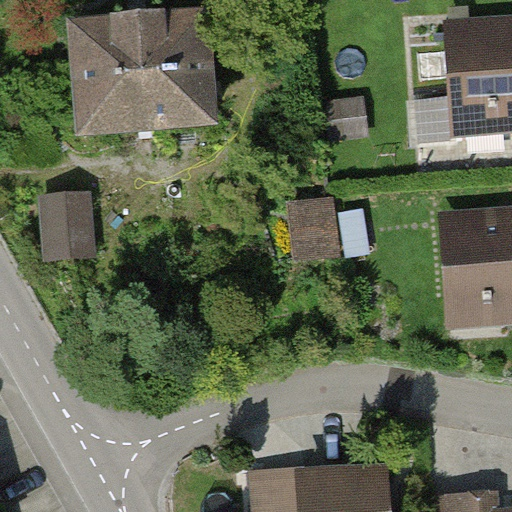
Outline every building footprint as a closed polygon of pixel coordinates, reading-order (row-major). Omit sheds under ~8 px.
[(203,22),(78,31),(86,133),(211,124),(203,22)] [(511,29),(453,34),(459,105),(417,108),(422,178),(511,171),(511,29)] [(93,258),(88,197),(49,200),(53,261),(93,258)] [(334,208),(298,213),(305,262),(341,257),(334,208)] [(511,220),(448,225),(454,308),(495,306),(505,316),(511,315),(511,220)] [(365,224),(345,227),(349,257),(370,254),(365,224)] [(386,511),(384,477),(306,482),(306,471),(255,474),(257,511),(386,511)] [(496,511),(495,498),(439,501),(439,511),(496,511)]
